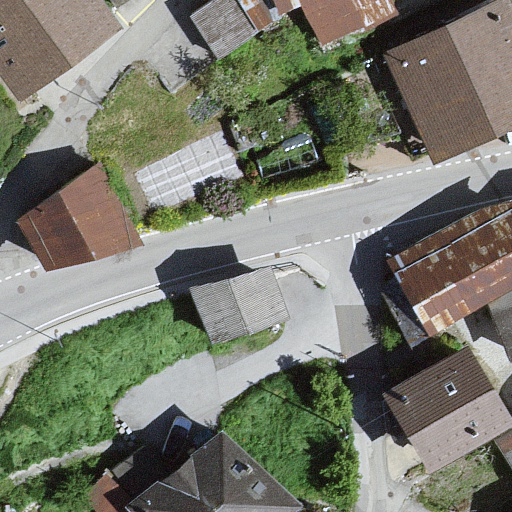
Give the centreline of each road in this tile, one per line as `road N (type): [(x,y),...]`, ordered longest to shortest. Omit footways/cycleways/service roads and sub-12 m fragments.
road 1 (tertiary): [(0,317),(90,281),(342,213)]
road 2 (residential): [(376,511),(374,440),(342,213)]
road 3 (residential): [(0,212),(178,0)]
road 4 (tertiary): [(342,213),(511,175)]
